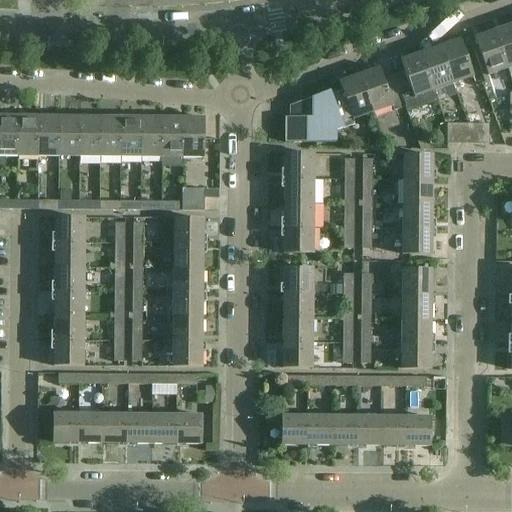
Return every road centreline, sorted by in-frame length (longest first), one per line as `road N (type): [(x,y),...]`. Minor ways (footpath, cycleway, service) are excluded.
road 1 (residential): [(230,494),(235,100)]
road 2 (residential): [(463,497),(464,205),(476,175),(511,160)]
road 3 (residential): [(235,100),(511,2)]
road 4 (residential): [(15,494),(17,213)]
road 5 (residential): [(0,84),(235,100)]
road 6 (residential): [(42,494),(230,494)]
road 7 (residential): [(230,494),(406,497)]
road 8 (residential): [(349,0),(229,28)]
